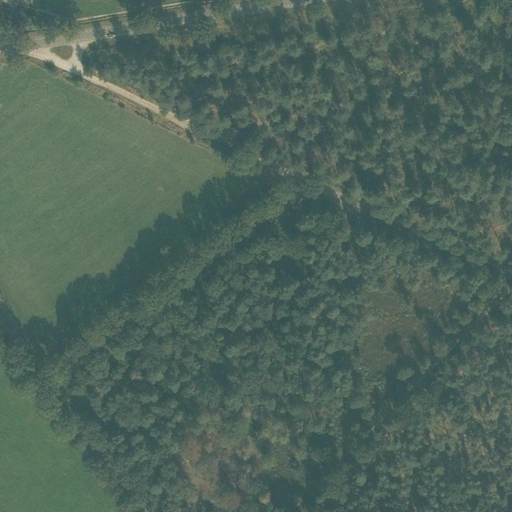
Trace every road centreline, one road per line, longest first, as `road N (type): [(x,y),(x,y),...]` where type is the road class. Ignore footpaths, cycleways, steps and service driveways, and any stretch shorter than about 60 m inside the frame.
road 1 (track): [(344,206),(37,57),(34,43)]
road 2 (track): [(285,511),(511,284)]
road 3 (tertiary): [(0,49),(310,0)]
road 4 (track): [(132,511),(0,315)]
road 5 (track): [(511,191),(485,0)]
road 6 (track): [(344,206),(511,278)]
